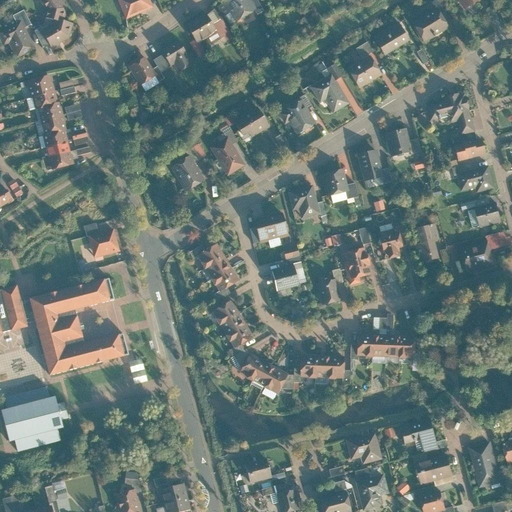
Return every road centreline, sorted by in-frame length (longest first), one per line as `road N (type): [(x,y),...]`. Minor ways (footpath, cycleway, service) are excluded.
road 1 (residential): [(234,206),(266,314),(288,332),(310,333),(511,273)]
road 2 (residential): [(472,58),(234,206)]
road 3 (residential): [(147,255),(213,511)]
road 4 (residential): [(511,213),(472,58)]
road 5 (residential): [(472,511),(455,442),(511,426)]
road 6 (residential): [(197,0),(129,45),(91,55)]
